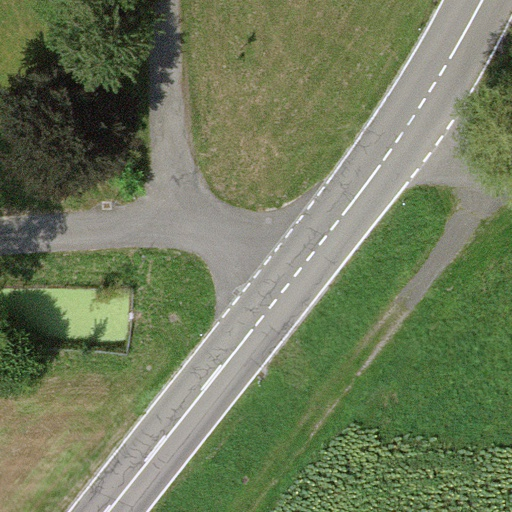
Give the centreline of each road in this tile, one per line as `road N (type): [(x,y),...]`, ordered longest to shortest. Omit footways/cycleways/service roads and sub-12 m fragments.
road 1 (track): [(505,161),(427,279),(246,511)]
road 2 (unclassified): [(312,262),(195,218),(0,231)]
road 3 (primary): [(114,511),(312,262)]
road 4 (primary): [(312,262),(419,112),(485,0)]
road 5 (track): [(195,218),(176,183),(173,0)]
